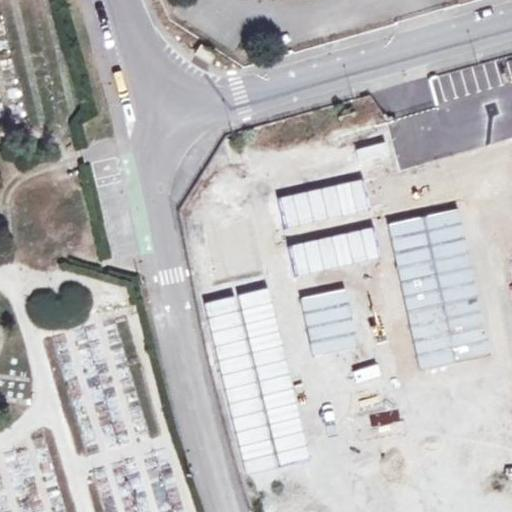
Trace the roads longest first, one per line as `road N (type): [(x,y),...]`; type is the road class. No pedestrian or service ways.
road 1 (unclassified): [(228,511),(198,415),(151,186),(164,112)]
road 2 (residential): [(164,112),(240,100),(511,22)]
road 3 (unclassified): [(164,112),(120,0)]
